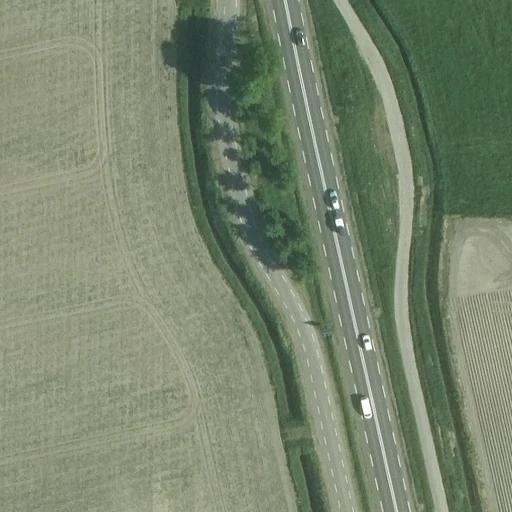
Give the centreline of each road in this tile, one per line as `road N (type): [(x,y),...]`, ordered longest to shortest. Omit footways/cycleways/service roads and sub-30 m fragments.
road 1 (unclassified): [(343,511),(308,356),(237,206),(225,131),(229,0)]
road 2 (unclassified): [(439,511),(397,313),(405,187),(397,132),(383,83),(338,0)]
road 3 (primary): [(392,511),(281,0)]
